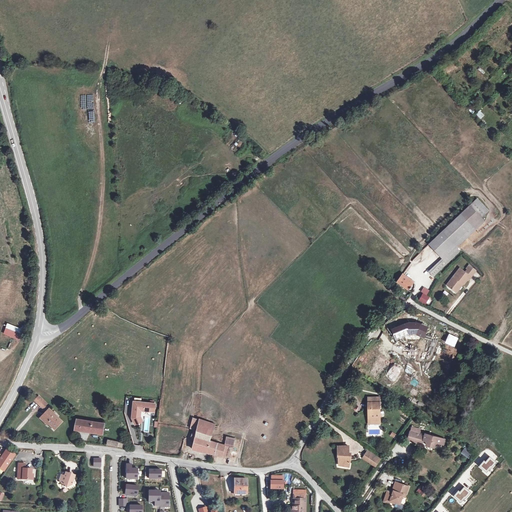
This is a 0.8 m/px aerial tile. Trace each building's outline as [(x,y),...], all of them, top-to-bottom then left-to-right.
[(483,75),(486,72),(480,67),(477,70),(483,75)] [(481,119),(485,114),(480,110),(476,115),(481,119)] [(469,208),(480,220),(487,213),(476,201),(469,208)] [(442,261),(456,248),(483,223),(480,220),(469,208),(428,246),(442,261)] [(459,252),(456,248),(442,261),(428,274),(432,278),(459,252)] [(466,271),(463,274),(469,278),(474,272),(467,266),(465,270),(466,271)] [(458,270),(449,282),(449,284),(446,287),(454,293),(459,287),(458,285),(459,284),(461,285),(462,286),(466,281),(466,282),(469,278),(463,274),(458,270)] [(402,275),(396,282),(406,290),(412,282),(402,275)] [(21,341),(25,330),(7,323),(3,334),(21,341)] [(410,340),(423,340),(423,333),(427,331),(427,324),(407,324),(393,329),(396,338),(399,338),(408,335),(410,340)] [(449,334),(445,343),(455,347),(459,337),(449,334)] [(437,354),(434,361),(441,364),(444,357),(437,354)] [(39,396),(34,401),(46,412),(42,416),(55,428),(62,422),(49,409),(48,410),(45,406),(47,404),(39,396)] [(372,421),(380,421),(380,402),(374,402),(374,397),(369,397),(369,415),(372,415),(372,421)] [(134,402),(132,418),(138,418),(141,417),(141,411),(155,412),(155,404),(134,402)] [(372,415),(369,415),(369,424),(380,424),(380,421),(372,421),(372,415)] [(138,418),(132,418),(140,425),(144,420),(141,417),(138,418)] [(105,423),(77,419),(75,430),(103,434),(105,423)] [(191,449),(212,455),(209,463),(212,463),(214,456),(223,458),(227,447),(231,448),(233,441),(226,439),(224,446),(208,442),(213,425),(192,419),(189,430),(192,430),(189,439),(194,441),(191,449)] [(415,442),(415,440),(417,433),(419,429),(413,427),(412,431),(409,431),(407,437),(411,438),(410,440),(415,442)] [(417,433),(415,440),(421,442),(422,440),(423,436),(422,436),(422,434),(417,433)] [(423,436),(422,440),(426,441),(425,444),(427,445),(426,446),(430,447),(430,446),(432,446),(433,442),(441,444),(442,444),(443,439),(424,433),(423,436)] [(340,457),(340,465),(349,466),(351,457),(348,457),(348,447),(338,447),(338,457),(340,457)] [(460,454),(469,458),(472,453),(464,448),(460,454)] [(0,457),(0,466),(3,468),(12,456),(5,451),(0,457)] [(364,458),(366,459),(370,453),(378,459),(380,458),(370,451),(364,458)] [(370,453),(366,459),(374,465),(378,459),(370,453)] [(497,463),(490,457),(486,462),(484,460),(480,466),(488,473),(497,463)] [(31,474),(31,469),(24,469),(25,463),(18,463),(17,479),(32,480),(32,474),(31,474)] [(126,465),(126,469),(126,479),(137,479),(137,469),(131,469),(131,465),(126,465)] [(144,468),(143,476),(156,476),(156,467),(144,468)] [(65,476),(63,475),(61,475),(59,480),(61,483),(64,484),(66,487),(72,484),(75,476),(66,472),(66,474),(65,476)] [(234,479),(234,492),(239,492),(239,493),(247,493),(247,479),(234,479)] [(270,480),(269,490),(284,490),(284,480),(270,480)] [(392,492),(391,491),(387,490),(383,500),(388,502),(389,499),(395,501),(399,503),(401,496),(404,496),(408,485),(395,481),(392,489),(393,490),(392,492)] [(126,487),(125,496),(137,497),(138,488),(126,487)] [(420,487),(416,491),(424,497),(427,493),(420,487)] [(470,492),(465,488),(461,492),(459,491),(454,496),(461,502),(470,492)] [(149,492),(149,502),(155,502),(155,506),(160,506),(160,494),(160,492),(149,492)] [(289,510),(289,511),(299,511),(300,492),(288,492),(288,504),(285,504),(285,510),(287,510),(289,510)] [(170,494),(160,494),(160,506),(160,507),(170,507),(170,494)] [(128,510),(128,499),(118,499),(118,510),(128,510)]
